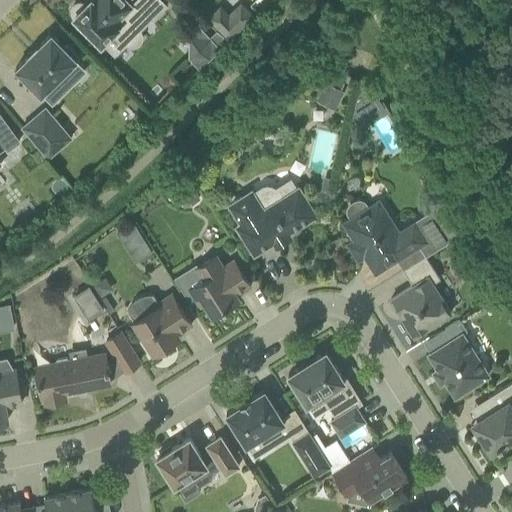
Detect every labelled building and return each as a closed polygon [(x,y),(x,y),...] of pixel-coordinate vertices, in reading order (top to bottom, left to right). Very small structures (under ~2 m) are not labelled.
[(93,0),(91,2),(89,1),(85,5),(83,3),(81,2),(78,2),(76,3),(74,5),(73,7),(72,9),(72,12),(73,14),(74,16),(100,43),(112,32),(125,46),(126,45),(129,46),(132,47),(135,46),(138,45),(140,44),(142,41),(143,38),(143,36),(142,33),(141,30),(152,19),(152,20),(167,4),(163,0),(134,0),(130,4),(125,0),(93,0)] [(236,26),(214,5),(206,13),(227,35),(236,26)] [(198,54),(191,61),(198,69),(221,48),(200,26),(192,34),(199,41),(198,54)] [(52,103),(70,86),(60,76),(77,59),(75,57),(77,54),(66,43),(64,46),(51,33),(38,46),(37,45),(28,54),(29,54),(16,68),(41,94),(42,93),(52,103)] [(343,90),(340,88),(343,82),(331,76),(328,82),(325,81),(315,99),(333,109),(343,90)] [(367,122),(389,109),(375,88),(355,101),(351,117),(367,122)] [(47,104),(22,125),(49,157),(74,136),(47,104)] [(0,164),(1,164),(0,161),(0,149),(8,144),(10,147),(11,147),(9,144),(16,138),(18,141),(19,140),(0,114),(0,164)] [(194,187),(187,172),(171,181),(178,195),(194,187)] [(280,195),(275,187),(273,185),(268,184),(266,184),(261,185),(254,190),(252,188),(228,203),(240,222),(234,225),(238,231),(241,229),(254,251),(274,240),(276,243),(289,234),(287,231),(315,214),(296,185),(280,195)] [(426,255),(465,230),(446,200),(445,200),(447,203),(436,209),(440,215),(418,229),(414,223),(394,236),(374,204),(366,210),(364,207),(362,205),(359,204),(356,205),(354,206),(352,209),(352,212),(353,214),(354,217),(346,222),(376,270),(418,243),(426,255)] [(141,233),(133,221),(117,232),(124,244),(141,233)] [(466,234),(457,243),(465,252),(474,244),(466,234)] [(251,285),(234,259),(223,267),(216,254),(197,266),(205,278),(190,288),(200,303),(203,301),(212,315),(228,305),(227,303),(233,300),(234,301),(239,298),(236,294),(251,285)] [(414,336),(451,312),(433,283),(440,278),(426,255),(403,269),(413,284),(391,298),(400,313),(402,312),(407,320),(405,321),(414,336)] [(83,306),(96,298),(89,286),(75,295),(83,306)] [(135,321),(133,322),(153,353),(173,340),(171,337),(192,324),(172,293),(157,302),(151,294),(140,295),(134,299),(128,309),(135,321)] [(11,303),(0,304),(0,329),(15,327),(11,303)] [(444,328),(451,339),(429,353),(455,395),(489,374),(463,333),(467,330),(460,318),(444,328)] [(140,361),(120,331),(106,340),(125,370),(140,361)] [(306,402),(320,393),(335,416),(331,419),(341,434),(365,419),(356,405),(361,401),(346,377),(344,378),(326,350),(288,374),(306,402)] [(111,383),(105,353),(72,359),(67,355),(57,357),(55,362),(35,366),(41,397),(44,396),(45,403),(66,399),(65,392),(111,383)] [(22,402),(15,368),(0,371),(0,421),(8,420),(5,405),(22,402)] [(480,427),(474,431),(484,446),(487,444),(491,451),(502,444),(503,447),(511,441),(511,407),(510,405),(511,404),(511,381),(488,396),(496,409),(476,421),(480,427)] [(226,413),(246,444),(261,435),(265,443),(273,445),(292,432),(264,389),(226,413)] [(308,429),(292,440),(315,476),(331,465),(308,429)] [(190,475),(196,483),(201,484),(211,477),(212,472),(211,470),(219,465),(225,474),(239,465),(220,436),(206,444),(210,450),(202,456),(189,436),(171,448),(170,445),(158,453),(159,455),(157,457),(165,470),(163,472),(170,484),(173,482),(174,485),(190,475)] [(364,468),(356,456),(333,471),(349,496),(348,501),(369,505),(371,499),(406,477),(390,451),(364,468)] [(96,511),(91,487),(68,492),(71,511),(96,511)] [(47,511),(71,511),(68,492),(44,496),(47,511)] [(267,511),(275,508),(265,493),(258,497),(255,509),(256,511),(267,511)] [(21,511),(20,501),(5,504),(5,502),(0,503),(0,511),(21,511)]
